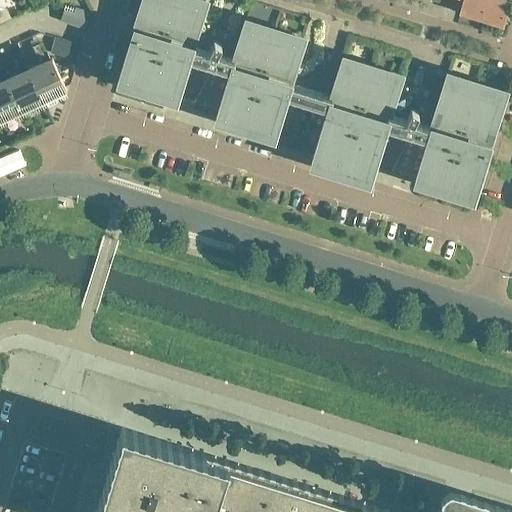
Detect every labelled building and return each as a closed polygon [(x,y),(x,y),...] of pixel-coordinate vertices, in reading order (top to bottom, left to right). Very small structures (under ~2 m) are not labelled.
[(330,97),(289,84),(289,83),(288,83),(301,42),(243,25),(233,59),(232,59),(216,54),(220,45),(213,41),(208,51),(207,51),(207,52),(191,47),(191,46),(203,5),(186,0),(141,0),(117,81),(174,99),(186,59),(187,59),(212,66),(212,67),(193,102),(217,110),(214,118),(272,136),(283,100),(325,113),(310,163),(367,181),(383,129),(383,126),(409,134),(409,135),(390,171),(414,178),(413,180),(471,198),(503,96),(445,78),(430,127),(429,128),(413,122),(418,113),(410,109),(405,119),(404,120),(388,115),(388,114),(399,80),(384,75),(341,62),(330,96),(330,97)] [(480,18),(486,0),(463,0),(460,12),(480,18)] [(501,25),(508,0),(486,0),(480,18),(501,25)] [(83,27),(87,14),(74,9),(72,13),(64,11),(60,20),(83,27)] [(55,36),(50,51),(59,55),(65,39),(55,36)] [(66,89),(51,58),(29,68),(43,100),(57,94),(57,93),(66,89)] [(43,100),(29,68),(7,78),(22,110),(43,100)] [(0,120),(22,110),(7,78),(0,81),(0,120)] [(511,511),(511,507),(459,491),(455,490),(452,489),(450,489),(448,489),(447,490),(445,491),(443,492),(442,494),(441,495),(440,497),(439,499),(436,511),(435,511),(392,511),(388,511),(387,510),(383,509),(383,510),(377,508),(377,507),(373,506),(372,506),(372,507),(366,505),(366,504),(361,502),(361,503),(355,502),(354,501),(355,500),(350,499),(349,499),(349,500),(343,498),(343,497),(339,495),(338,496),(332,495),(332,494),(332,493),(327,492),(326,492),(326,493),(320,491),(320,490),(315,489),(315,488),(315,489),(309,487),(309,486),(304,485),(303,485),(303,486),(297,484),(297,483),(297,482),(292,481),(292,482),(286,480),(285,479),(286,479),(281,478),(280,478),(274,477),(274,476),(274,475),(269,474),(269,475),(263,473),(263,472),(262,472),(263,472),(258,470),(258,471),(257,471),(251,469),(251,468),(246,467),(246,468),(240,466),(240,465),(235,463),(235,464),(234,463),(234,464),(228,462),(228,461),(223,460),(223,461),(217,459),(217,458),(216,458),(217,457),(212,456),(211,456),(211,457),(205,455),(205,454),(200,452),(200,453),(194,452),(194,451),(194,450),(189,449),(188,449),(188,450),(182,448),(182,447),(177,445),(177,446),(171,444),(170,444),(170,443),(166,442),(165,442),(165,443),(159,441),(159,440),(154,438),(154,439),(148,437),(148,436),(143,435),(142,435),(142,436),(136,434),(136,433),(136,432),(131,431),(131,432),(125,430),(125,429),(121,428),(120,428),(120,429),(120,432),(119,432),(120,432),(118,439),(118,438),(117,439),(116,443),(116,444),(117,444),(115,450),(114,450),(113,450),(112,455),(113,455),(111,461),(110,461),(108,466),(109,466),(109,467),(108,473),(107,473),(106,473),(105,478),(104,484),(103,485),(103,484),(101,489),(102,490),(100,496),(98,500),(98,501),(96,507),(94,511),(160,511),(162,507),(179,511),(511,511)]
